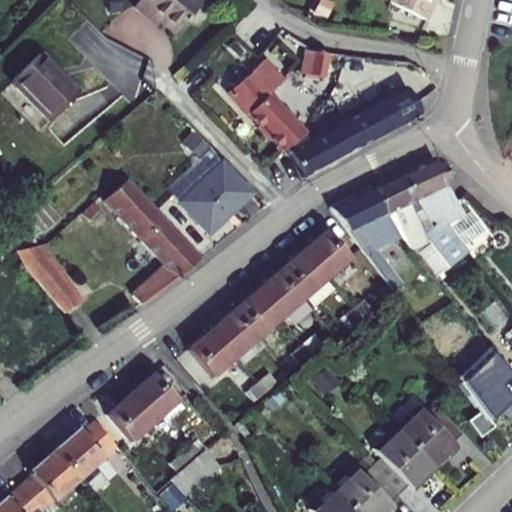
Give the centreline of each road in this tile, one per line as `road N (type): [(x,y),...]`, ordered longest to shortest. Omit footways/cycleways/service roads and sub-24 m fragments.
road 1 (residential): [(0,428),(141,332),(305,201),(447,120)]
road 2 (unknown): [(286,215),(163,81),(147,26)]
road 3 (residential): [(447,120),(478,0)]
